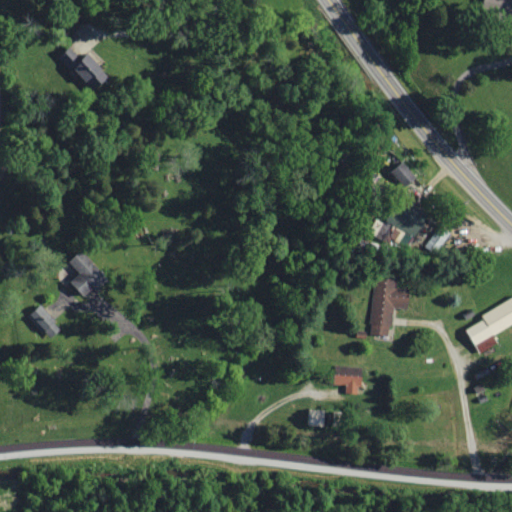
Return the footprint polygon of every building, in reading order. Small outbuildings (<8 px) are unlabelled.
[(509,13),(509,0),(484,0),(484,12),(509,13)] [(406,188),(418,179),(406,161),(393,170),(406,188)] [(420,237),(430,215),(400,200),(389,223),(420,237)] [(391,243),(397,229),(382,222),(376,237),(391,243)] [(79,273),(70,281),(86,298),(109,277),(83,248),(69,261),(79,273)] [(408,309),(410,290),(397,289),(398,281),(375,279),(369,334),(390,336),(393,307),(408,309)] [(511,324),(511,298),(479,315),(482,320),(466,328),(478,353),(497,343),(493,334),(511,324)] [(51,339),(62,326),(38,307),(28,320),(51,339)] [(324,426),(325,410),(308,409),(307,425),(324,426)]
